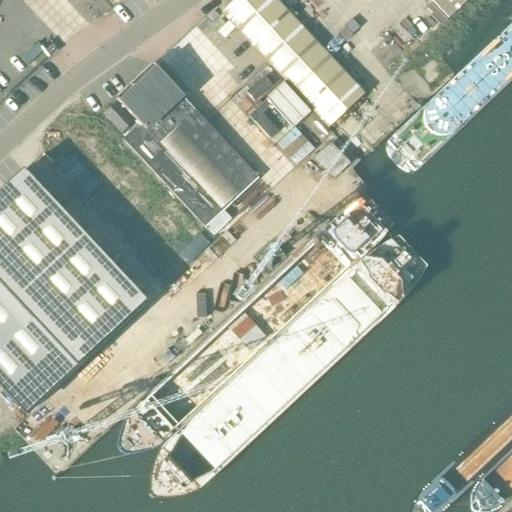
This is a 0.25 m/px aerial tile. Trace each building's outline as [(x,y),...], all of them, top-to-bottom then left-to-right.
[(236,0),(222,14),(235,29),(329,128),(364,95),(275,0),(236,0)] [(430,0),(449,19),(469,0),(430,0)] [(116,100),(139,125),(146,132),(183,98),(153,66),(116,100)] [(206,230),(259,179),(183,98),(146,132),(139,125),(123,141),(206,230)] [(115,104),(104,115),(122,134),(133,123),(115,104)] [(0,194),(0,388),(25,415),(75,368),(145,303),(23,173),(0,194)] [(224,213),(207,229),(214,237),(232,221),(224,213)]
